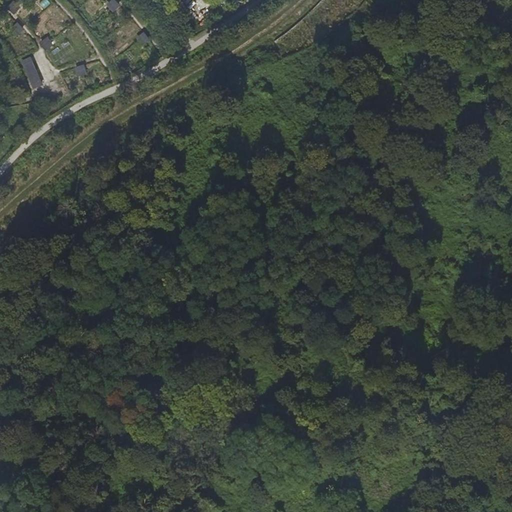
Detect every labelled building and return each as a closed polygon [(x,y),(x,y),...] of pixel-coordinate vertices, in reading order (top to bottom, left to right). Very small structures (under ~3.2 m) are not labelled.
[(114,0),(112,0),(107,6),(114,13),(121,6),(114,0)] [(7,9),(15,15),(22,7),(14,1),(7,9)] [(17,36),(24,30),(18,23),(11,30),(17,36)] [(144,32),(136,38),(143,47),(151,41),(144,32)] [(45,52),(53,46),(48,38),(40,43),(45,52)] [(68,42),(49,53),(55,63),(74,52),(68,42)] [(34,57),(23,60),(31,90),(42,87),(34,57)] [(84,65),(75,68),(78,77),(87,74),(84,65)]
